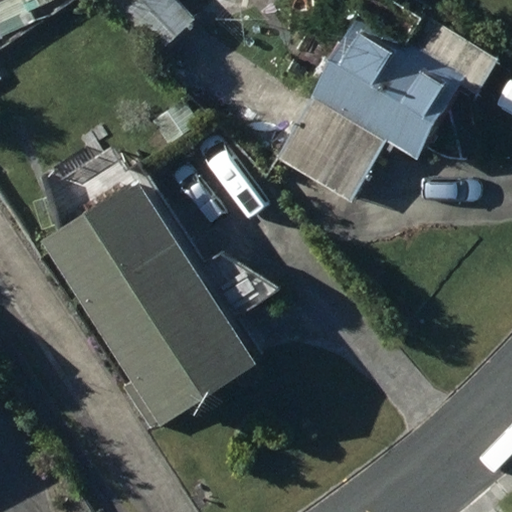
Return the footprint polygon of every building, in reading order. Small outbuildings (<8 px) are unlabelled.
[(191,0),(122,0),(171,51),(207,17),(191,0)] [(376,13),(294,157),(366,198),(402,136),(442,159),(486,83),(497,89),(511,63),(511,47),(448,11),(430,43),(376,13)] [(70,31),(95,102),(133,89),(108,17),(70,31)] [(0,57),(0,75),(15,98),(39,83),(16,47),(0,57)] [(165,120),(180,139),(210,115),(195,96),(165,120)] [(70,237),(159,367),(133,384),(160,424),(181,409),(189,422),(286,356),(162,174),(70,237)] [(0,457),(9,469),(41,444),(0,391),(0,457)]
